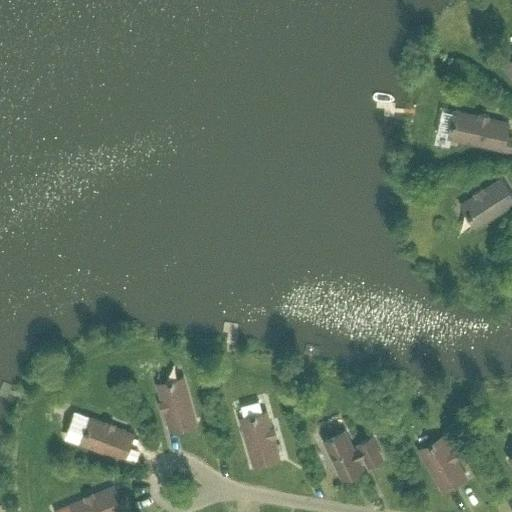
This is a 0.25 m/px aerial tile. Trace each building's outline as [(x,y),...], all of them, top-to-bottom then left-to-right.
[(503,148),(509,121),(488,117),(488,114),(481,112),(480,115),(463,111),(457,137),(503,148)] [(511,202),(511,192),(502,177),(483,189),(482,186),(475,191),(477,193),(462,203),(476,225),(511,202)] [(184,375),(158,382),(162,400),(160,400),(162,408),(165,407),(170,429),(196,422),(184,375)] [(267,409),(241,417),(254,463),(279,456),(273,434),(276,434),(274,426),(271,427),(267,409)] [(125,458),(134,432),(114,425),(115,422),(107,419),(106,422),(89,416),(80,441),(125,458)] [(369,463),(383,456),(372,435),(358,442),(360,446),(354,449),(345,428),(324,438),(342,476),(363,466),(358,457),(364,454),(369,463)] [(443,434),(419,448),(443,489),(467,476),(455,457),(458,455),(454,448),(452,450),(443,434)] [(73,511),(118,511),(124,509),(114,485),(93,494),(92,491),(85,494),(86,497),(70,504),(73,511)]
